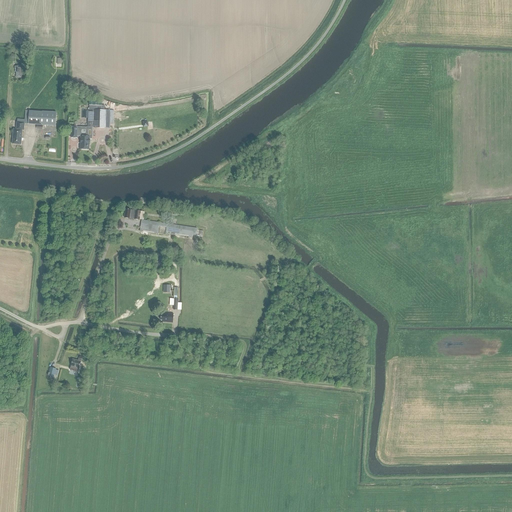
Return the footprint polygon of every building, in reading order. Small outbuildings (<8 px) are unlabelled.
[(24,67),(16,66),(15,73),(17,73),(17,78),(23,78),(24,67)] [(57,112),(29,110),(28,125),(56,127),(57,112)] [(80,149),(89,150),(89,143),(90,143),(90,140),(89,140),(89,139),(92,139),(92,131),(91,131),(91,128),(106,128),(106,111),(94,110),(94,111),(88,111),(88,127),(71,126),(71,138),(77,138),(77,136),(80,136),(80,140),(81,140),(81,143),(80,143),(80,149)] [(22,131),(24,131),(24,124),(24,120),(17,119),(17,122),(16,122),(16,129),(13,129),(12,144),(21,145),(22,131)] [(140,220),(141,212),(126,209),(124,218),(140,220)] [(193,236),(196,236),(197,228),(142,220),(140,231),(158,234),(159,226),(167,228),(166,232),(169,232),(169,234),(192,238),(193,236)] [(162,322),(173,323),(173,314),(162,313),(162,315),(161,315),(161,320),(162,320),(162,322)] [(71,366),(79,368),(81,362),(82,358),(79,357),(78,361),(73,360),(71,366)] [(57,376),(59,370),(56,370),(56,369),(50,367),(48,376),(50,376),(49,379),(55,380),(56,378),(56,376),(57,376)]
